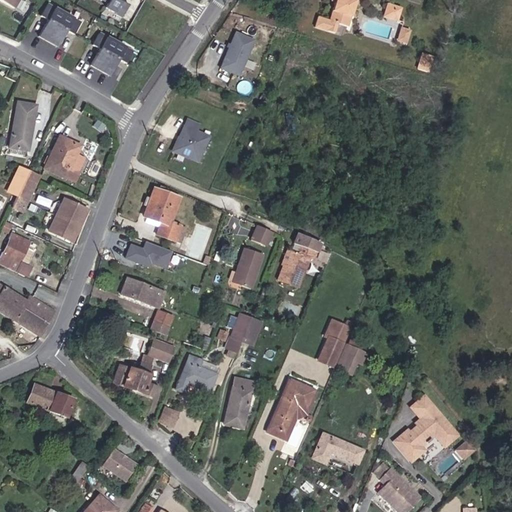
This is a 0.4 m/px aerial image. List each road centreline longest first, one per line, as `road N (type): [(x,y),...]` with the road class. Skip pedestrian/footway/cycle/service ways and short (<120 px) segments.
road 1 (residential): [(138,127),(51,351)]
road 2 (residential): [(51,351),(222,511)]
road 3 (residential): [(138,127),(0,49)]
road 4 (unknown): [(126,157),(244,207)]
road 5 (residential): [(209,21),(138,127)]
